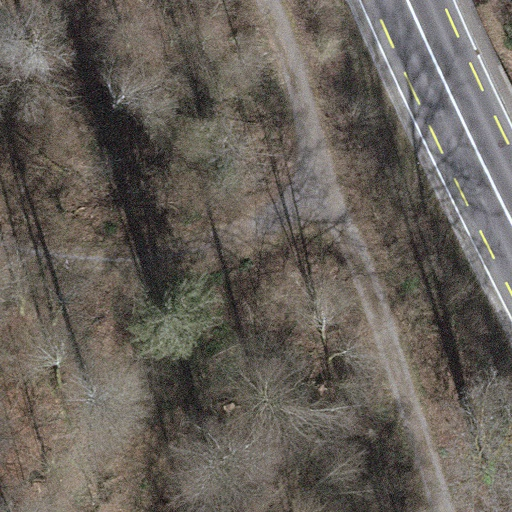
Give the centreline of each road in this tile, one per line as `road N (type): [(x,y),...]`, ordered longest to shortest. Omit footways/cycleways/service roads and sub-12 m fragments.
road 1 (track): [(442,511),(369,284),(320,179)]
road 2 (track): [(0,248),(95,265),(186,265),(254,234),(320,179)]
road 3 (primary): [(511,219),(409,0)]
road 4 (track): [(320,179),(266,0)]
road 5 (unknown): [(511,255),(355,253)]
